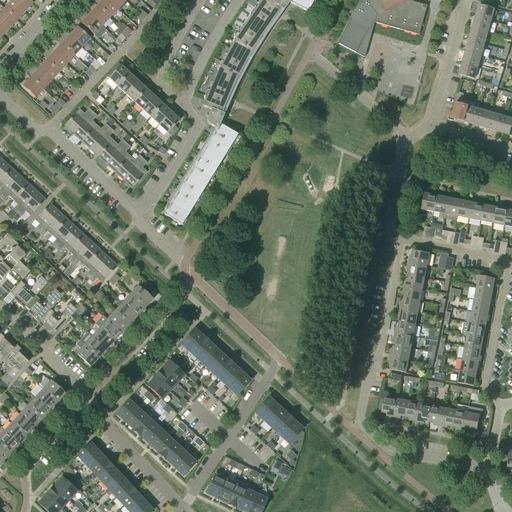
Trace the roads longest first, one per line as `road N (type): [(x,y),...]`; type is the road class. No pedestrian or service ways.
road 1 (residential): [(487,471),(387,450),(358,424),(400,243)]
road 2 (residential): [(91,394),(183,292),(183,263),(136,220),(138,213)]
road 3 (residential): [(49,130),(170,0)]
road 4 (residential): [(508,262),(483,388),(502,405)]
road 5 (residential): [(400,243),(389,228),(399,176),(409,139),(431,126)]
road 6 (residential): [(138,213),(198,128),(184,105)]
road 7 (residential): [(431,126),(466,0)]
road 8 (residential): [(91,394),(0,308)]
road 9 (residential): [(138,213),(49,130)]
road 10 (residential): [(184,105),(241,0)]
